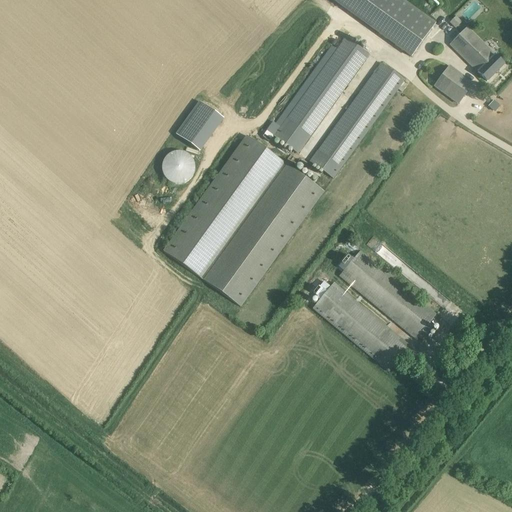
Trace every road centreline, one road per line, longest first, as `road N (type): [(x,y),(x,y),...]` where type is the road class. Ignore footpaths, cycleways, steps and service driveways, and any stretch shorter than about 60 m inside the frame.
road 1 (unclassified): [(348,511),(511,322)]
road 2 (track): [(142,490),(0,384)]
